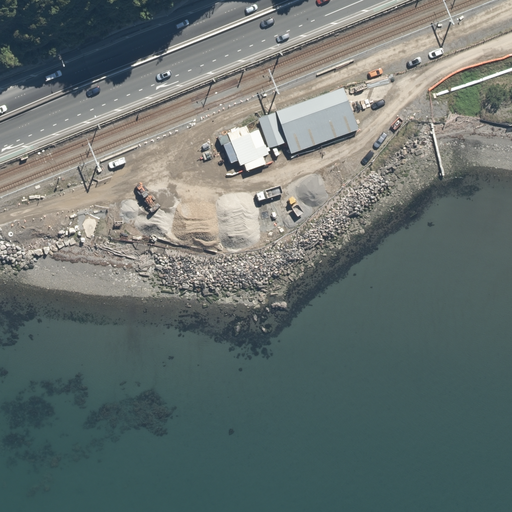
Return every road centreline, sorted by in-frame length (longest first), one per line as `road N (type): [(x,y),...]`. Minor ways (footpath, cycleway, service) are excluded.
road 1 (trunk): [(331,0),(0,137)]
road 2 (trunk): [(0,106),(258,0)]
